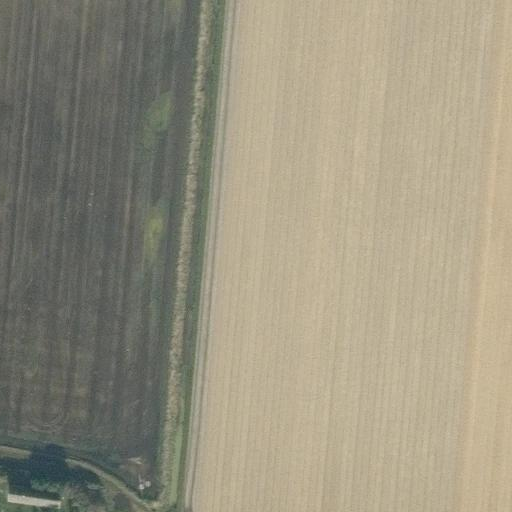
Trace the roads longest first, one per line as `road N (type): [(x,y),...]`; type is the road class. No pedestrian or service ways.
road 1 (track): [(188,511),(231,0)]
road 2 (track): [(135,511),(98,478),(0,451)]
